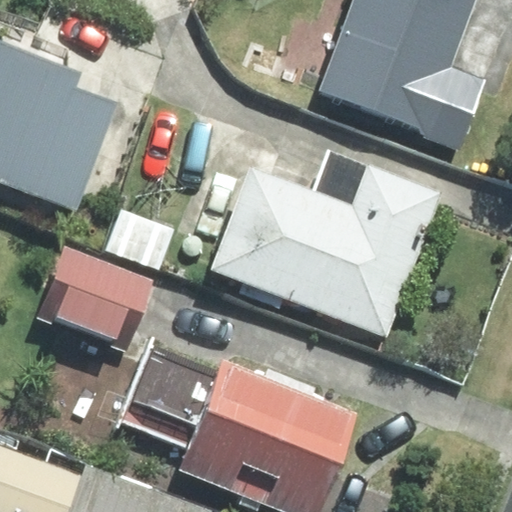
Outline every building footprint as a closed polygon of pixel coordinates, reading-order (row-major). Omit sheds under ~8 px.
[(457,13),(416,0),(331,0),(298,102),(449,151),(471,84),(438,73),(457,13)] [(0,57),(0,190),(71,214),(104,114),(55,98),(62,77),(0,57)] [(368,345),(419,205),(323,171),(308,212),(229,184),(194,283),(368,345)] [(167,235),(111,217),(97,262),(152,279),(167,235)] [(144,282),(46,246),(20,318),(116,354),(144,282)] [(305,511),(337,427),(133,352),(105,430),(168,453),(157,482),(240,511),(305,511)] [(0,511),(187,511),(0,444),(0,511)]
